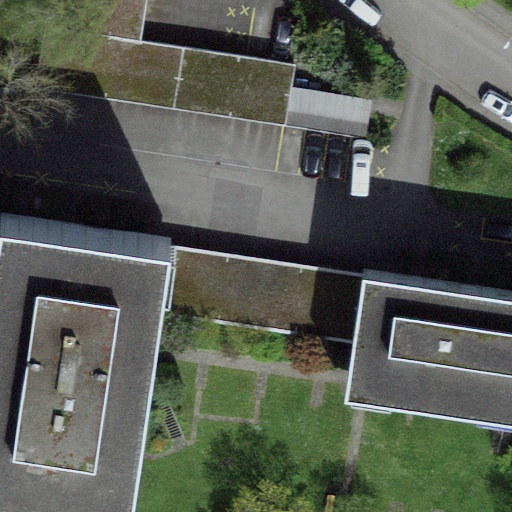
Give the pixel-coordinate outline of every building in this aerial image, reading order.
[(79,0),(75,28),(141,38),(146,0),(79,0)] [(75,28),(36,22),(27,81),(176,103),(185,43),(141,38),(75,28)] [(296,62),(185,43),(176,103),(286,121),(296,62)] [(217,238),(26,208),(0,369),(0,495),(104,511),(173,511),(203,328),(213,259),(217,238)] [(385,284),(213,259),(203,328),(375,353),(385,284)] [(368,404),(511,425),(511,288),(387,271),(385,284),(375,353),(368,404)]
